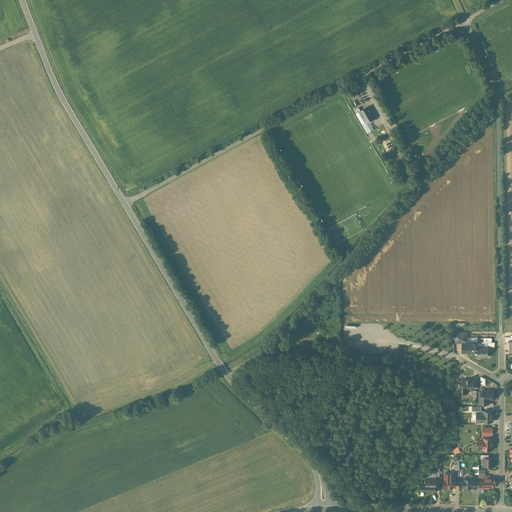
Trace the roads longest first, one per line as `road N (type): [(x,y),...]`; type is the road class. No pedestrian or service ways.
road 1 (unclassified): [(463,21),(124,202)]
road 2 (tertiary): [(324,508),(313,464),(232,382),(124,202)]
road 3 (unclassified): [(463,21),(498,109),(500,324)]
road 4 (tertiary): [(124,202),(34,33)]
road 5 (tertiary): [(500,511),(324,508)]
road 6 (residential): [(502,378),(500,511)]
